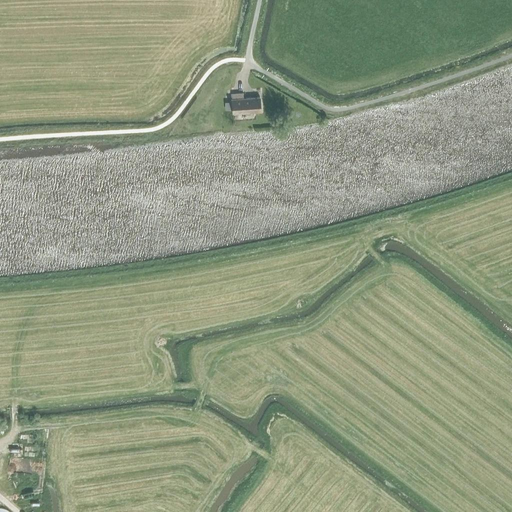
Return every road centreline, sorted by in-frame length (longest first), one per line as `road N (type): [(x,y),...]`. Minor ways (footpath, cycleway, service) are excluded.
road 1 (track): [(0,442),(13,435),(14,399),(22,393),(58,399),(135,389),(154,374),(164,335),(269,310),(297,296),(344,252),(381,235),(413,234),(481,282),(511,282)]
road 2 (track): [(0,290),(233,259),(401,219)]
road 3 (track): [(395,231),(401,219),(511,183)]
